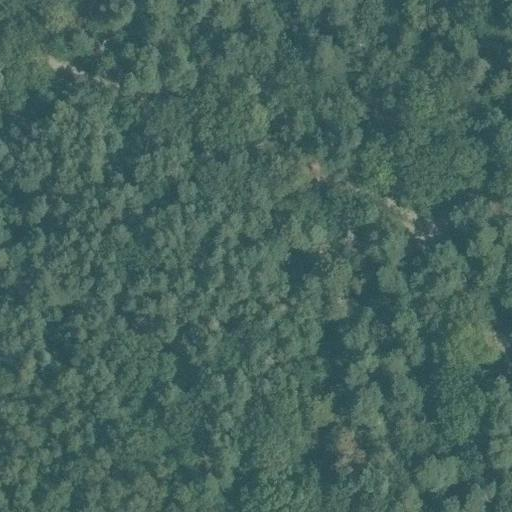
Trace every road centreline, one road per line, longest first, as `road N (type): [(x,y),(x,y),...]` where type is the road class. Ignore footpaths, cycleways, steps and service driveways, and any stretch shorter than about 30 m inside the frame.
road 1 (track): [(431,227),(27,52)]
road 2 (track): [(511,332),(431,227)]
